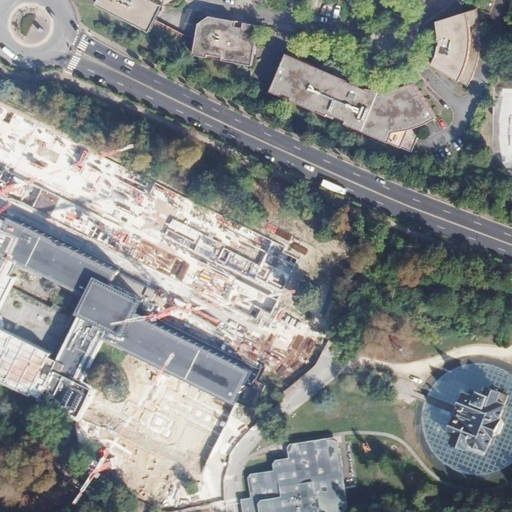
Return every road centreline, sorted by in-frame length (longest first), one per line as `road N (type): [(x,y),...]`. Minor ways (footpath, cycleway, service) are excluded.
road 1 (primary): [(42,58),(75,64),(511,255)]
road 2 (primary): [(511,237),(243,125),(83,45),(67,24)]
road 3 (residential): [(201,0),(353,27)]
